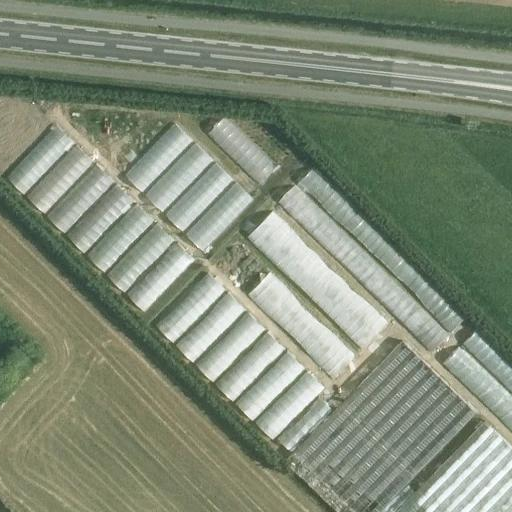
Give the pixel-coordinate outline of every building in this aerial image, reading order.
[(258,185),(277,167),(226,114),(207,131),(258,185)] [(124,175),(203,251),(254,198),(175,122),(124,175)] [(57,124),(5,177),(145,311),(197,257),(57,124)] [(308,168),(277,200),(433,352),(464,320),(308,168)] [(271,208),(244,236),(363,348),(389,320),(271,208)] [(357,353),(268,269),(246,293),(335,377),(357,353)] [(209,272),(156,327),(274,440),(326,385),(209,272)] [(511,426),(511,366),(474,331),(444,362),(511,426)] [(381,511),(477,413),(403,341),(285,463),(336,511),(381,511)] [(298,350),(293,357),(329,384),(335,377),(298,350)] [(511,511),(511,446),(485,421),(396,511),(511,511)]
